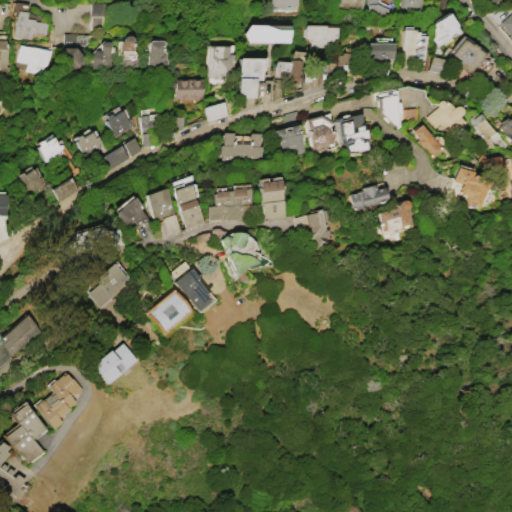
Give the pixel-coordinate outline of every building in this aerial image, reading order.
[(270,0),(295,0),(295,5),(293,5),(293,8),(270,8),(270,0)] [(361,0),(337,0),(337,9),(361,9),(361,0)] [(386,13),(365,13),(365,0),(374,0),(374,3),(386,8),(386,13)] [(45,22),(44,34),(31,33),(30,39),(11,36),(13,24),(11,24),(12,20),(14,20),(15,15),(11,15),(13,1),(26,3),(24,11),(26,11),(25,18),(33,19),(33,21),(45,22)] [(89,28),(89,2),(102,2),(102,28),(89,28)] [(498,22),(511,9),(511,41),(510,39),(511,38),(498,22)] [(458,32),(437,47),(434,42),(433,43),(429,38),(429,29),(431,27),(429,24),(445,12),(454,25),(453,25),(458,32)] [(287,42),(246,41),(241,33),(246,24),(262,24),(274,28),(287,29),(287,42)] [(308,46),(308,38),(302,38),(302,25),(322,25),(322,26),(334,26),(334,45),(321,45),(321,46),(308,46)] [(422,35),(422,61),(398,61),(399,29),(412,29),(412,31),(414,31),(414,35),(422,35)] [(76,32),(76,34),(91,34),(91,47),(74,47),(84,58),(76,66),(68,66),(61,57),(61,47),(63,47),(63,32),(76,32)] [(132,40),(132,43),(132,45),(133,45),(133,51),(134,53),(134,58),(137,58),(137,66),(120,66),(120,55),(116,55),(116,40),(121,40),(121,38),(122,37),(123,36),(125,35),(127,34),(129,35),(130,36),(131,37),(132,38),(132,40)] [(447,58),(452,50),(450,49),(460,34),(462,36),(460,38),(468,44),(469,43),(474,46),(474,48),(481,53),(483,51),(485,53),(482,58),(480,61),(478,59),(476,61),(478,62),(474,68),(473,67),(469,73),(447,58)] [(146,65),(146,42),(148,39),(160,39),(162,41),(162,51),(164,51),(164,59),(166,59),(166,65),(146,65)] [(89,69),(89,54),(94,50),(99,50),(99,44),(102,41),(107,41),(109,44),(109,65),(100,65),(100,69),(89,69)] [(364,42),(390,42),(390,58),(364,58),(364,42)] [(49,50),(45,74),(24,70),(25,69),(14,67),(15,61),(14,61),(17,44),(30,47),(30,45),(48,48),(47,50),(49,50)] [(205,77),(205,46),(226,46),(226,53),(232,53),(231,69),(226,69),(226,77),(221,77),(221,79),(212,79),(212,77),(205,77)] [(297,82),(293,82),(293,80),(289,79),(290,76),(273,75),(275,60),(286,61),(287,58),(290,59),(290,50),(300,51),(297,82)] [(334,63),(334,59),(334,54),(339,54),(339,52),(345,52),(345,63),(334,63)] [(429,55),(442,58),(439,72),(426,70),(429,55)] [(237,57),(260,57),(260,79),(254,79),(254,97),(236,97),(237,57)] [(200,98),(172,98),(172,79),(177,79),(177,80),(182,79),(190,78),(190,79),(195,79),(195,78),(200,78),(200,98)] [(377,111),(374,111),(370,92),(391,88),(391,90),(392,90),(394,102),(397,101),(399,112),(396,113),(398,126),(396,127),(396,128),(394,129),(393,124),(391,124),(377,111)] [(225,114),(206,120),(202,106),(221,101),(225,114)] [(433,131),(423,120),(435,109),(434,107),(434,104),(437,103),(439,103),(441,104),(442,103),(449,111),(450,110),(452,109),(455,109),(457,111),(459,113),(459,116),(457,119),(463,126),(459,130),(462,134),(455,140),(452,136),(449,139),(438,126),(433,131)] [(415,107),(416,121),(402,122),(401,109),(415,107)] [(119,110),(125,119),(128,117),(130,120),(127,122),(129,126),(113,136),(103,120),(106,119),(104,116),(109,113),(111,115),(119,110)] [(141,145),(137,115),(154,113),(156,125),(147,126),(150,144),(141,145)] [(346,116),(358,113),(362,129),(364,129),(366,137),(365,137),(365,139),(364,139),(366,148),(357,150),(356,149),(352,150),(352,149),(348,150),(347,148),(346,148),(344,139),(343,139),(342,134),(342,132),(341,133),(338,121),(347,120),(346,116)] [(313,152),(304,118),(318,114),(330,121),(328,126),(329,132),(333,133),(331,143),(328,144),(325,149),(313,152)] [(180,116),(180,128),(169,128),(169,116),(180,116)] [(479,116),(497,137),(498,136),(505,147),(504,151),(493,151),(492,151),(485,151),(477,144),(482,140),(470,125),(479,116)] [(509,116),(511,119),(511,137),(508,141),(496,126),(497,125),(496,123),(504,117),(506,119),(509,116)] [(272,130),(296,123),(303,151),(282,156),(277,138),(274,139),(272,130)] [(417,123),(440,148),(430,158),(414,140),(416,138),(409,131),(417,123)] [(81,137),(90,131),(94,137),(96,135),(100,141),(97,143),(100,147),(84,157),(73,141),(76,139),(74,137),(79,133),(81,137)] [(231,132),(231,135),(232,135),(232,143),(246,143),(247,135),(248,135),(248,132),(258,133),(258,146),(260,146),(260,156),(243,156),(243,155),(227,155),(227,156),(220,156),(220,154),(218,154),(218,145),(221,145),(221,132),(231,132)] [(46,161),(36,146),(38,145),(36,141),(41,138),(43,142),(52,136),(58,145),(61,143),(63,147),(60,148),(62,151),(46,161)] [(121,143),(131,137),(139,149),(130,156),(121,143)] [(100,157),(119,145),(127,157),(108,169),(100,157)] [(502,162),(510,189),(507,190),(508,195),(498,197),(493,179),(485,181),(479,159),(493,155),(496,157),(496,159),(502,162)] [(461,183),(450,180),(454,167),(468,171),(467,176),(468,176),(469,173),(476,176),(475,178),(484,181),(482,189),(487,190),(484,202),(478,201),(476,207),(463,202),(465,195),(460,193),(459,193),(458,192),(458,191),(458,190),(457,189),(458,187),(458,186),(458,185),(459,185),(460,184),(461,183)] [(26,194),(16,178),(18,177),(16,174),(20,170),(23,174),(32,168),(37,177),(40,175),(42,179),(40,180),(42,184),(26,194)] [(188,228),(177,183),(175,177),(182,174),(194,170),(196,178),(199,191),(206,221),(188,228)] [(264,174),(285,172),(288,213),(267,216),(264,174)] [(50,189),(69,176),(77,189),(58,201),(50,189)] [(150,187),(170,180),(177,209),(157,217),(150,187)] [(212,217),(211,202),(218,201),(217,185),(236,184),(236,182),(255,181),(256,211),(242,212),(242,217),(228,218),(228,212),(223,212),(224,217),(212,217)] [(347,194),(359,190),(358,187),(369,184),(370,185),(371,185),(372,189),(371,189),(371,190),(374,190),(373,189),(378,187),(378,189),(380,188),(384,199),(354,207),(354,205),(350,206),(347,194)] [(119,205),(138,189),(147,202),(144,204),(149,214),(153,224),(154,232),(144,238),(139,223),(136,225),(133,218),(128,221),(119,205)] [(386,229),(383,206),(399,201),(398,199),(402,198),(402,197),(404,195),(408,193),(411,195),(413,199),(412,202),(414,211),(415,222),(398,227),(397,222),(392,223),(391,227),(386,229)] [(308,209),(328,204),(330,213),(327,217),(330,219),(327,224),(334,227),(322,249),(306,240),(314,224),(312,223),(308,209)] [(126,239),(108,244),(107,242),(75,251),(70,233),(101,225),(102,227),(105,227),(106,230),(109,229),(110,230),(122,227),(126,239)] [(255,262),(242,268),(236,274),(234,274),(233,274),(232,274),(231,273),(230,273),(230,272),(225,259),(224,258),(224,257),(224,256),(224,254),(225,253),(224,251),(221,250),(222,246),(220,246),(217,239),(222,234),(227,236),(229,232),(234,231),(240,232),(244,233),(243,234),(249,238),(254,243),(255,245),(256,249),(257,253),(257,256),(256,260),(255,262)] [(93,278),(112,262),(129,282),(98,308),(85,293),(96,283),(93,278)] [(196,311),(171,281),(187,267),(196,278),(194,279),(211,299),(196,311)] [(141,313),(170,289),(188,311),(159,335),(141,313)] [(0,364),(0,335),(23,314),(38,331),(0,364)] [(134,360),(105,383),(89,364),(107,349),(114,358),(115,356),(110,350),(119,342),(134,360)] [(32,405),(40,398),(42,401),(43,399),(42,398),(46,394),(48,395),(51,392),(45,386),(52,379),(53,380),(59,374),(60,375),(64,372),(78,388),(69,397),(72,401),(55,416),(59,420),(52,427),(32,405)] [(23,403),(44,428),(31,439),(41,451),(27,463),(5,436),(19,424),(10,413),(23,403)] [(17,497),(11,492),(9,495),(0,488),(0,441),(7,447),(4,451),(8,453),(0,464),(0,468),(13,478),(16,473),(24,479),(21,483),(24,486),(17,497)]
